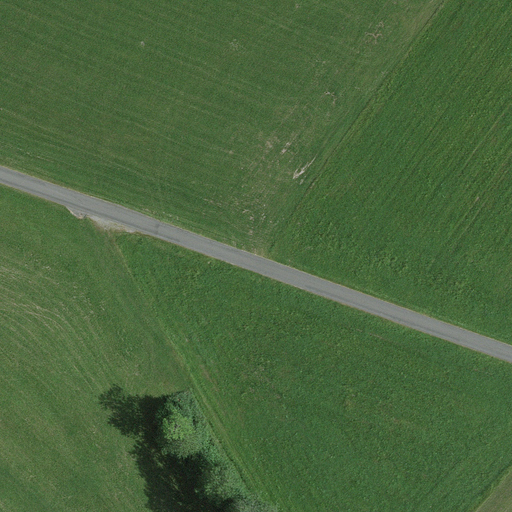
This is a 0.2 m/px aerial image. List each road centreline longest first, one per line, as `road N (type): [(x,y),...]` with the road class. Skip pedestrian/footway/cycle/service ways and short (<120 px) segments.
road 1 (residential): [(0,179),(511,359)]
road 2 (track): [(93,212),(263,511)]
